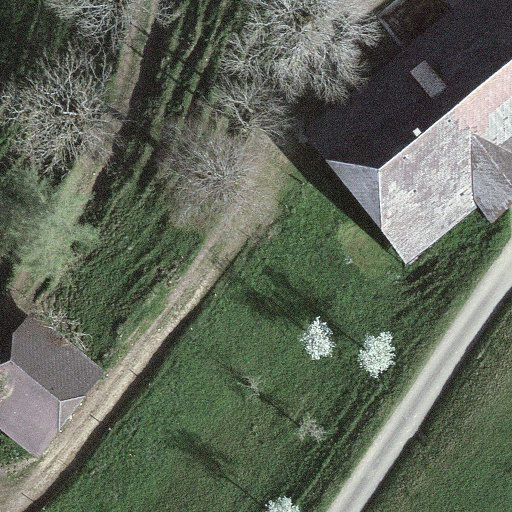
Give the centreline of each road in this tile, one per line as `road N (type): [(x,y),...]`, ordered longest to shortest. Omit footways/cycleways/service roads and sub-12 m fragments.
road 1 (track): [(0,499),(11,505),(47,497),(234,256),(272,158),(345,21),(366,0)]
road 2 (track): [(144,0),(119,107),(0,323)]
road 3 (unclassified): [(511,262),(340,511)]
